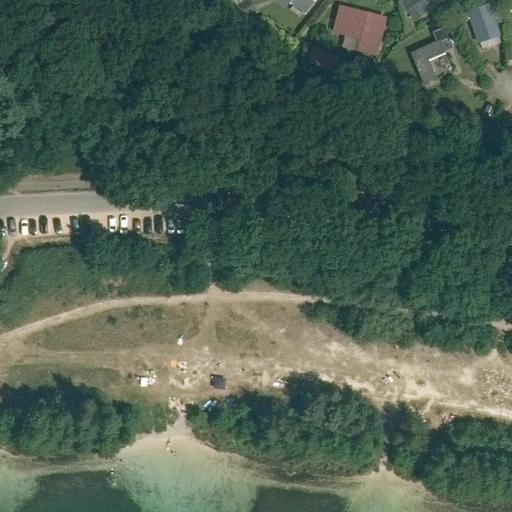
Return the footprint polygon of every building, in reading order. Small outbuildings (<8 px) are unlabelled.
[(256,0),(275,14),(279,8),(294,20),(308,0),(256,0)] [(439,0),(387,0),(386,1),(403,25),(439,0)] [(481,7),(461,14),(472,44),(492,36),(481,7)] [(376,15),(327,9),(323,38),(349,41),(347,53),(371,56),(376,15)] [(402,57),(409,70),(445,52),(435,32),(424,37),(428,44),(402,57)]
